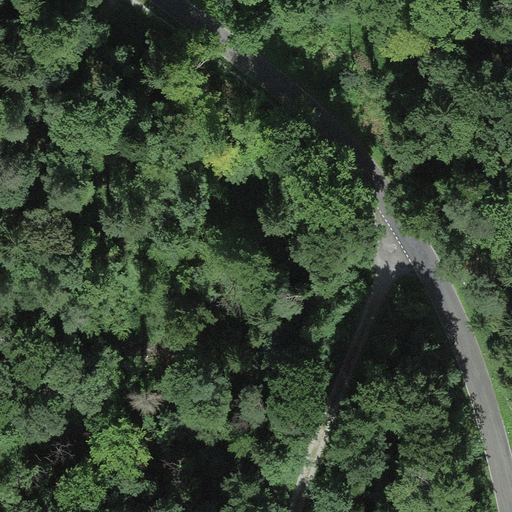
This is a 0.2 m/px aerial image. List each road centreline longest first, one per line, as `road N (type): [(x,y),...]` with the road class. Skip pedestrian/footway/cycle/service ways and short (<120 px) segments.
road 1 (unclassified): [(511,511),(449,304),(407,228),(339,137),(168,0)]
road 2 (track): [(296,511),(407,228)]
road 3 (track): [(0,225),(54,77),(110,0)]
